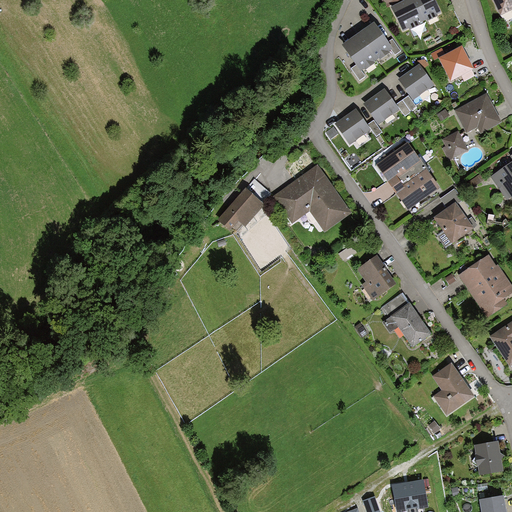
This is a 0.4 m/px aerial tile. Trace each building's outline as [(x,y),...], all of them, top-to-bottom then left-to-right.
[(409,0),(405,3),(391,9),(404,33),(410,30),(411,32),(421,27),(420,25),(427,22),(428,24),(438,19),(436,17),(441,14),(433,0),(409,0)] [(511,0),(493,0),(501,16),(511,11),(511,0)] [(354,39),(341,48),(355,66),(351,69),(360,81),(366,77),(363,73),(364,72),(365,73),(376,66),(374,63),(379,60),(380,62),(390,55),(388,53),(391,51),(394,56),(400,51),(393,40),(388,44),(374,25),(364,32),(354,39)] [(445,56),(438,60),(451,84),(462,78),(465,83),(475,77),(473,72),(474,72),(468,60),(462,48),(445,56)] [(442,50),(431,55),(434,62),(438,60),(445,56),(442,50)] [(419,65),(397,80),(409,96),(413,102),(433,87),(419,65)] [(371,100),(363,106),(374,120),(378,127),(399,112),(384,91),(371,100)] [(477,99),(455,110),(466,133),(477,127),(481,134),(502,123),(487,94),(477,99)] [(413,102),(409,96),(397,105),(405,117),(417,109),(413,102)] [(445,109),(437,116),(442,122),(450,116),(445,109)] [(343,121),(335,126),(349,146),(370,131),(357,111),(343,121)] [(368,125),(377,138),(383,133),(378,127),(374,120),(368,125)] [(449,160),(469,149),(459,131),(442,140),(446,147),(443,148),(449,160)] [(375,166),(392,190),(401,183),(398,179),(404,175),(421,163),(407,143),(375,166)] [(511,161),(492,176),(508,199),(511,196),(511,197),(511,161)] [(292,185),(274,197),(292,223),(310,211),(324,230),(349,213),(317,167),(292,185)] [(404,187),(401,183),(392,190),(408,212),(439,190),(426,172),(409,183),(404,187)] [(478,184),(475,179),(470,182),(473,187),(478,184)] [(272,196),(254,180),(218,220),(231,232),(240,222),(246,228),(266,205),(264,204),(272,196)] [(454,244),(474,230),(465,218),(458,207),(463,203),(455,190),(441,200),(449,210),(436,219),(454,244)] [(353,244),(339,253),(344,262),(358,253),(353,244)] [(459,277),(487,318),(508,305),(505,300),(511,295),(511,285),(499,266),(497,267),(490,257),(459,277)] [(384,268),(378,258),(357,271),(365,282),(361,284),(373,301),(396,286),(384,268)] [(403,296),(384,309),(391,319),(384,323),(391,332),(398,327),(413,348),(430,336),(403,296)] [(511,323),(490,337),(510,368),(511,366),(511,323)] [(452,364),(433,376),(443,391),(434,397),(447,416),(474,398),(462,380),(452,364)] [(441,430),(435,422),(427,427),(433,435),(441,430)] [(498,444),(475,448),(480,476),(503,472),(498,444)] [(410,511),(428,509),(424,482),(394,486),(397,511),(410,511)] [(379,511),(374,498),(363,502),(367,511),(379,511)] [(504,511),(502,499),(479,503),(480,511),(504,511)]
